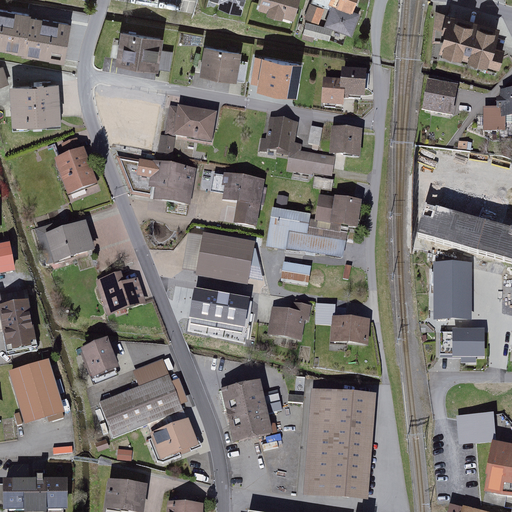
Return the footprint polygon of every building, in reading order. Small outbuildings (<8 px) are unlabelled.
[(244,15),(248,0),(212,0),(211,6),(244,15)] [(303,0),(263,0),(260,11),(297,22),(303,0)] [(362,0),(332,0),(331,4),(357,14),(362,0)] [(328,11),(312,5),(307,19),(323,25),(328,11)] [(361,19),(334,8),(327,26),(353,37),(361,19)] [(70,23),(0,10),(0,45),(63,57),(70,23)] [(500,30),(435,12),(432,43),(441,44),(438,55),(498,72),(504,51),(495,48),(500,30)] [(307,24),(305,35),(331,41),(333,30),(307,24)] [(124,31),(119,64),(162,71),(167,38),(124,31)] [(207,47),(201,75),(238,82),(244,54),(207,47)] [(302,62),(264,55),(260,81),(298,87),(302,62)] [(346,82),(327,81),(324,108),(349,111),(350,99),(370,101),(372,76),(346,74),(346,82)] [(57,82),(11,84),(13,121),(60,119),(57,82)] [(453,120),(458,90),(428,85),(423,115),(453,120)] [(503,96),(501,96),(501,102),(496,102),(497,111),(483,112),(484,135),(505,134),(505,126),(511,125),(511,89),(502,90),(503,96)] [(159,104),(118,97),(112,135),(153,141),(159,104)] [(221,117),(181,110),(176,140),(215,147),(221,117)] [(304,127),(273,122),(267,156),(291,161),(289,174),(333,182),(337,161),(299,154),(304,127)] [(319,143),(321,128),(312,127),(309,142),(319,143)] [(366,134),(336,131),(334,160),(364,163),(366,134)] [(177,141),(164,139),(162,156),(175,158),(177,141)] [(69,158),(58,162),(74,206),(107,194),(91,150),(83,153),(79,140),(64,146),(69,158)] [(193,173),(119,161),(132,193),(150,196),(152,187),(160,189),(158,199),(187,204),(193,173)] [(511,170),(500,167),(495,186),(511,190),(511,170)] [(269,185),(228,178),(224,205),(239,208),(236,228),(261,232),(269,185)] [(468,223),(476,194),(433,182),(426,210),(468,223)] [(277,207),(287,207),(288,196),(277,196),(277,207)] [(338,204),(318,200),(314,224),(334,228),(338,204)] [(362,209),(338,204),(334,228),(358,233),(362,209)] [(511,265),(511,235),(468,223),(426,210),(418,238),(511,265)] [(315,219),(276,212),(269,252),(344,264),(348,239),(313,233),(314,224),(315,219)] [(71,223),(40,234),(53,272),(98,257),(86,223),(73,228),(71,223)] [(193,236),(187,272),(246,282),(252,246),(193,236)] [(14,247),(0,249),(0,281),(20,278),(14,247)] [(314,271),(286,266),(282,286),(311,291),(314,271)] [(468,268),(438,268),(438,318),(467,319),(468,268)] [(122,276),(99,283),(112,323),(149,311),(139,281),(125,285),(122,276)] [(4,297),(0,298),(0,342),(13,340),(4,297)] [(40,354),(31,306),(9,310),(18,358),(40,354)] [(294,316),(275,313),(271,340),(306,346),(312,310),(296,307),(294,316)] [(373,323),(335,321),(333,347),(372,349),(373,323)] [(485,333),(453,333),(453,360),(485,360),(485,333)] [(111,339),(82,351),(96,387),(125,375),(111,339)] [(52,363),(11,377),(27,428),(69,414),(52,363)] [(143,392),(100,408),(113,443),(187,416),(167,363),(136,375),(143,392)] [(276,438),(265,385),(224,394),(235,447),(276,438)] [(379,398),(315,394),(307,499),(371,504),(379,398)] [(457,418),(458,447),(496,445),(494,416),(457,418)] [(194,423),(152,438),(163,468),(205,453),(194,423)] [(262,452),(265,464),(279,460),(281,467),(294,464),(289,445),(262,452)] [(511,448),(497,446),(488,498),(511,502),(511,448)] [(72,511),(72,483),(6,483),(6,487),(0,486),(0,511),(72,511)] [(148,511),(151,489),(110,484),(107,511),(148,511)]
